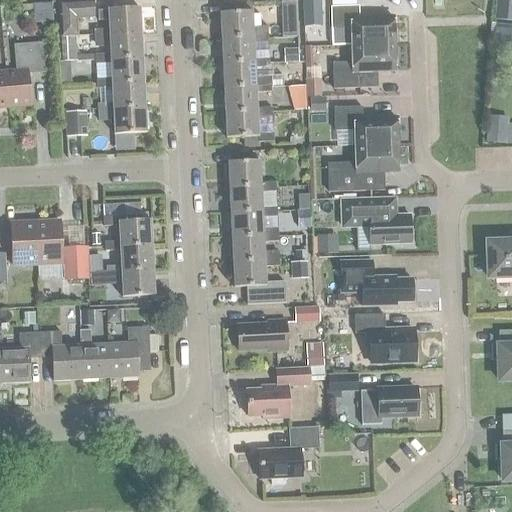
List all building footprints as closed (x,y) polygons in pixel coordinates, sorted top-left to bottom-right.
[(511,0),(494,0),(493,20),(511,21),(511,0)] [(303,3),(303,15),(321,14),(320,2),(303,3)] [(93,19),(92,3),(58,5),(61,38),(77,37),(76,20),(93,19)] [(51,4),(32,4),(33,23),(52,22),(51,4)] [(279,4),(280,25),(296,25),(295,4),(279,4)] [(348,29),(348,46),(393,44),(392,17),(358,18),(357,6),(329,7),(330,30),(348,29)] [(94,31),(94,36),(141,34),(139,9),(107,11),(97,12),(98,22),(108,21),(109,30),(94,31)] [(219,43),(252,41),(252,43),(267,42),(266,27),(252,28),(251,12),(218,14),(219,43)] [(503,49),(504,43),(511,43),(511,31),(495,30),(493,48),(503,49)] [(95,55),(95,60),(142,57),(141,34),(94,36),(94,41),(109,40),(110,55),(95,55)] [(60,39),(61,62),(76,62),(75,38),(60,39)] [(219,43),(221,66),(253,65),(253,68),(268,67),(267,57),(253,58),(252,43),(252,41),(219,43)] [(15,72),(5,73),(8,109),(30,107),(27,75),(44,73),(41,44),(13,46),(15,72)] [(393,44),(348,46),(349,63),(331,63),(332,89),(360,88),(359,72),(394,71),(393,44)] [(303,48),(305,98),(321,97),(320,81),(310,81),(309,48),(303,48)] [(298,51),(283,52),(283,66),(299,66),(298,51)] [(96,81),(96,85),(143,83),(142,57),(95,60),(95,66),(99,65),(99,72),(111,71),(111,80),(96,81)] [(221,66),(222,91),(254,89),(255,92),(269,91),(269,78),(271,78),(270,67),(268,67),(253,68),(253,65),(221,66)] [(70,72),(58,73),(58,86),(71,85),(70,72)] [(97,105),(97,110),(144,108),(143,83),(96,85),(96,90),(111,89),(112,104),(97,105)] [(222,91),(223,117),(255,115),(256,117),(270,116),(270,107),(255,108),(255,92),(254,89),(222,91)] [(324,98),(309,99),(310,114),(325,113),(324,98)] [(354,131),(354,147),(396,145),(395,118),(361,119),(361,107),(333,108),(334,131),(354,131)] [(97,110),(97,115),(113,114),(114,135),(145,134),(144,108),(97,110)] [(64,113),(65,138),(86,137),(85,113),(64,113)] [(255,115),(223,117),(224,139),(244,138),(257,137),(257,141),(272,141),(271,133),(256,133),(256,117),(255,115)] [(511,127),(511,125),(486,123),(485,143),(511,145),(511,127)] [(257,137),(244,138),(244,147),(257,146),(257,141),(257,137)] [(396,145),(354,147),(355,163),(327,164),(328,192),(364,191),(363,173),(397,172),(396,145)] [(225,163),(227,190),(259,189),(259,192),(274,191),(273,182),(259,183),(258,161),(225,163)] [(227,190),(229,217),(260,215),(260,217),(276,216),(275,207),(260,208),(259,192),(259,189),(227,190)] [(309,194),(298,195),(299,209),(310,209),(309,194)] [(410,244),(409,216),(370,216),(370,200),(341,200),(341,227),(368,226),(368,245),(410,244)] [(138,204),(101,206),(102,218),(139,216),(138,204)] [(311,212),(298,213),(299,226),(311,226),(311,212)] [(229,217),(230,241),(261,239),(262,242),(277,241),(276,228),(261,229),(260,217),(260,215),(229,217)] [(151,247),(150,221),(118,223),(118,218),(104,219),(104,227),(118,226),(119,242),(119,248),(151,247)] [(60,221),(35,223),(36,265),(61,264),(60,221)] [(36,265),(35,223),(10,224),(11,267),(36,265)] [(98,234),(90,235),(90,246),(98,246),(98,234)] [(486,242),(487,278),(511,277),(511,234),(506,235),(506,242),(486,242)] [(338,254),(337,236),(316,236),(316,255),(338,254)] [(230,241),(231,263),(263,262),(263,266),(278,266),(277,252),(262,253),(262,242),(261,239),(230,241)] [(120,272),(152,271),(151,247),(119,248),(119,242),(105,243),(105,252),(119,252),(120,267),(120,272)] [(68,281),(88,281),(86,249),(67,249),(68,281)] [(293,252),(294,261),(306,261),(305,252),(293,252)] [(339,262),(340,279),(360,279),(361,306),(395,306),(395,303),(412,302),(411,279),(394,280),(394,277),(372,277),(371,261),(339,262)] [(263,262),(231,263),(232,287),(245,287),(246,305),(284,302),(283,281),(264,282),(263,266),(263,262)] [(307,264),(293,265),(294,279),(307,278),(307,264)] [(120,272),(120,267),(106,268),(106,277),(121,277),(122,297),(154,296),(152,271),(120,272)] [(293,309),(294,324),(318,323),(317,307),(293,309)] [(383,315),(355,316),(357,364),(414,362),(413,332),(384,333),(383,315)] [(88,316),(77,317),(78,332),(88,332),(88,316)] [(238,351),(268,349),(268,352),(286,351),(284,320),(266,321),(266,323),(237,325),(238,351)] [(126,341),(107,342),(109,379),(137,378),(136,352),(148,352),(147,329),(126,330),(126,341)] [(511,330),(498,332),(498,345),(490,345),(491,361),(498,361),(499,381),(511,380),(511,330)] [(78,332),(79,345),(81,381),(109,379),(107,342),(89,343),(88,332),(78,332)] [(60,333),(34,334),(35,358),(51,358),(52,382),(81,381),(79,345),(60,346),(60,333)] [(18,348),(0,349),(0,375),(0,384),(29,383),(28,359),(35,358),(34,334),(17,335),(18,348)] [(324,351),(307,352),(308,368),(325,367),(324,351)] [(274,388),(246,390),(248,416),(263,416),(263,419),(289,417),(287,385),(309,384),(308,368),(276,369),(277,385),(273,386),(274,388)] [(331,380),(332,395),(358,393),(357,379),(331,380)] [(416,415),(415,389),(361,391),(363,425),(380,425),(380,417),(416,415)] [(258,450),(260,479),(272,478),(272,484),(286,484),(285,478),(302,477),(300,448),(319,447),(318,427),(289,428),(290,448),(258,450)] [(495,445),(495,461),(502,461),(503,481),(511,480),(511,431),(502,432),(503,445),(495,445)]
